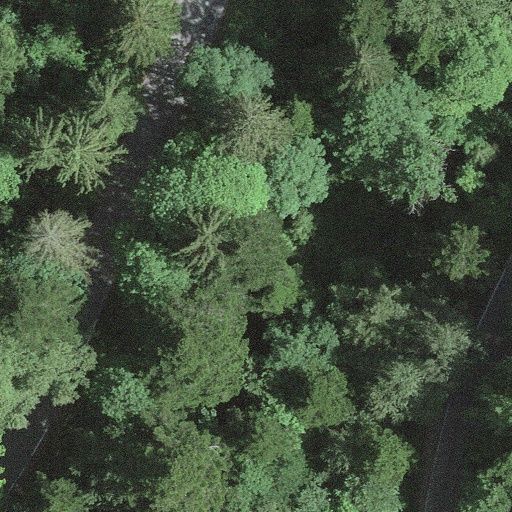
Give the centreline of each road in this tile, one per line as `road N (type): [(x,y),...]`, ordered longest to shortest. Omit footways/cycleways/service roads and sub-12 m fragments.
road 1 (unclassified): [(203,0),(53,384),(0,459)]
road 2 (unclassified): [(447,511),(473,372),(511,312)]
